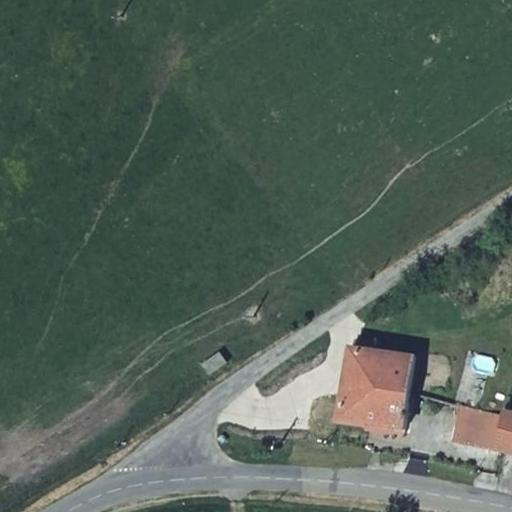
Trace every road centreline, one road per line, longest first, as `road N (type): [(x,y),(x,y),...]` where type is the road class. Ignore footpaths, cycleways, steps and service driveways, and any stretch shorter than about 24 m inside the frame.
road 1 (residential): [(511,201),(227,390),(179,438),(160,481)]
road 2 (unclassified): [(511,509),(308,479),(160,481)]
